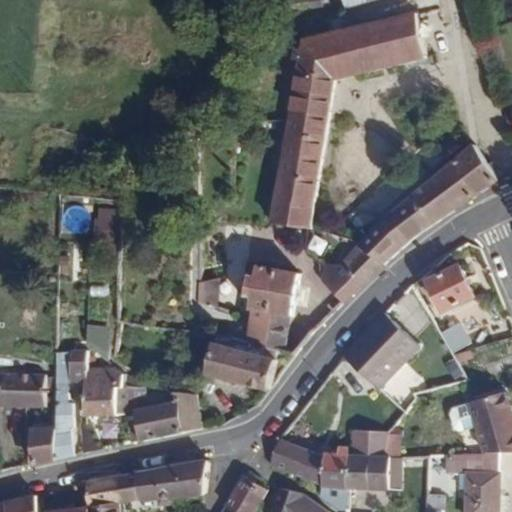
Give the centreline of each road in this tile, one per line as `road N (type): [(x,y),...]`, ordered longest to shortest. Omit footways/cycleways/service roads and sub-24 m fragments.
road 1 (residential): [(493,210),(394,273),(262,429),(245,437)]
road 2 (residential): [(245,437),(0,486)]
